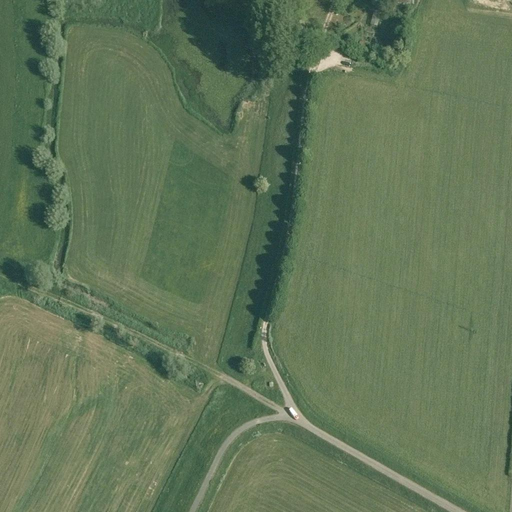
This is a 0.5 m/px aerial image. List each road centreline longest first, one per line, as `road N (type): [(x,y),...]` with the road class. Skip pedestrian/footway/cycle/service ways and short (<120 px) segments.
road 1 (track): [(265,322),(290,222),(309,73),(334,0)]
road 2 (unclassified): [(460,511),(301,420),(267,355),(265,322)]
